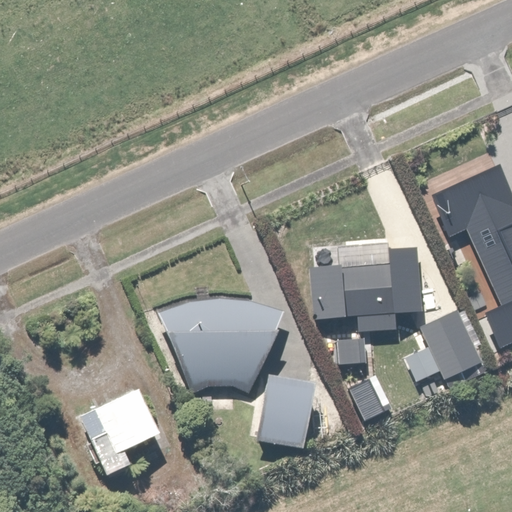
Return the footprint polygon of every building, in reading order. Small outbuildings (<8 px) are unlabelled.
[(309,265),(312,315),(357,312),(359,329),(394,327),(393,313),(418,311),(414,250),(383,252),(384,260),(309,265)] [(160,309),(158,310),(157,310),(190,394),(191,394),(193,393),(194,392),(196,391),(197,390),(199,390),(200,389),(202,389),(204,388),(205,388),(207,387),(209,387),(210,387),(212,386),(214,386),(215,386),(217,386),(219,386),(221,386),(222,386),(224,386),(226,386),(227,386),(229,387),(231,387),(232,387),(234,388),(236,388),(237,389),(239,389),(241,390),(242,391),(244,392),(245,392),(247,393),(281,316),(279,315),(278,314),(277,313),(275,312),(274,311),(272,310),(271,310),(269,309),(268,308),(266,307),(264,307),(263,306),(261,305),(260,305),(258,304),(257,303),(255,303),(253,302),(252,302),(250,301),(248,301),(247,300),(245,300),(243,299),(242,299),(240,299),(238,298),(237,298),(235,298),(233,297),(232,297),(230,297),(228,297),(226,296),(225,296),(223,296),(221,296),(220,296),(218,296),(216,296),(214,296),(213,296),(211,296),(209,296),(208,296),(206,296),(204,296),(203,297),(201,297),(199,297),(197,297),(196,297),(194,298),(192,298),(191,298),(189,299),(187,299),(186,299),(184,300),(182,300),(181,301),(179,301),(177,302),(176,302),(174,303),(173,304),(171,304),(169,305),(168,305),(166,306),(165,307),(163,308),(161,308),(160,309)] [(478,362),(454,309),(419,326),(443,378),(478,362)] [(362,335),(332,337),(334,365),(364,363),(362,335)] [(300,447),(309,379),(264,373),(255,441),(300,447)] [(79,416),(82,422),(75,426),(102,476),(123,465),(117,453),(159,430),(136,386),(79,416)]
